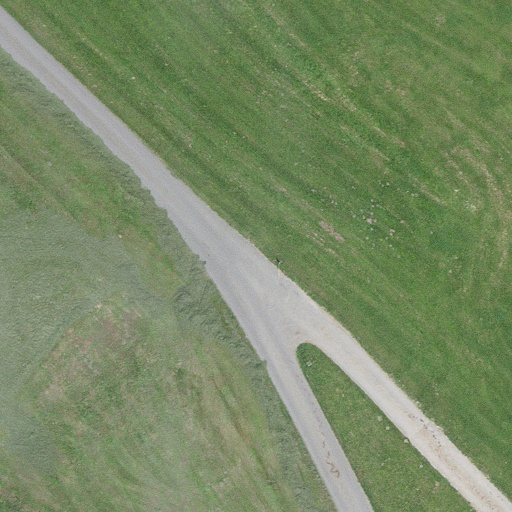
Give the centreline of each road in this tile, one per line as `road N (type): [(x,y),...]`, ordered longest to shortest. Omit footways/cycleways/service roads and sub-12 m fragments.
road 1 (unclassified): [(354,511),(199,227),(0,30)]
road 2 (track): [(199,227),(329,329),(505,511)]
